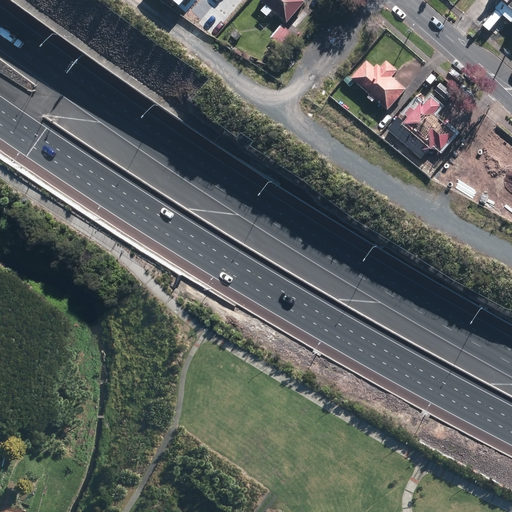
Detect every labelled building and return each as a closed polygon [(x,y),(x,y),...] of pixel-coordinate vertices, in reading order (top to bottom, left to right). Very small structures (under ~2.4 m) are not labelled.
[(258,0),(266,6),(262,10),(269,16),(273,12),(288,24),(307,1),(305,0),(258,0)] [(511,10),(506,5),(502,2),(495,9),(497,9),(496,11),(484,26),(490,31),(503,15),(507,19),(511,23),(511,22),(511,10)] [(290,31),(283,24),(271,37),(278,44),(290,31)] [(367,59),(351,78),(388,110),(406,88),(394,77),(399,71),(387,60),(381,67),(378,64),(376,67),(367,59)] [(409,116),(403,123),(431,148),(435,143),(441,149),(456,132),(435,114),(441,107),(431,98),(424,106),(421,103),(415,110),(411,107),(406,113),(409,116)] [(511,159),(482,145),(466,178),(511,201),(511,159)]
